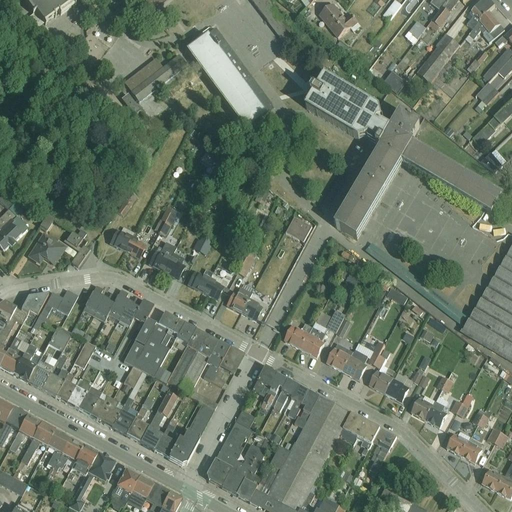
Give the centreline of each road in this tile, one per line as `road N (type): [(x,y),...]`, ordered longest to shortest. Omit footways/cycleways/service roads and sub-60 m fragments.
road 1 (unclassified): [(257,355),(401,427),(480,511)]
road 2 (unclassified): [(7,290),(113,278),(257,355)]
road 3 (tertiary): [(187,491),(0,389)]
road 4 (residential): [(257,355),(187,491)]
